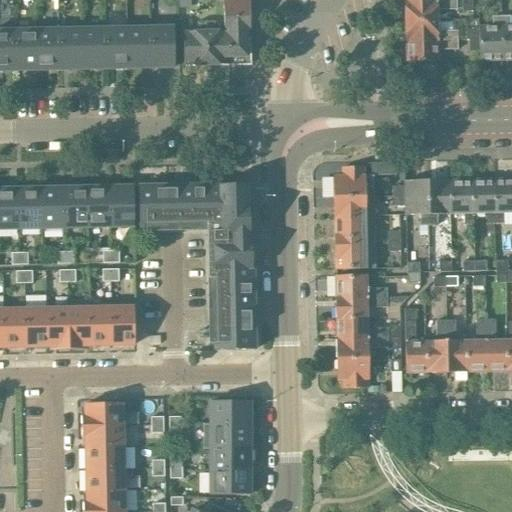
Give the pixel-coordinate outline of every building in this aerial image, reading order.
[(223,0),(224,26),(227,28),(227,31),(228,65),(230,65),(231,65),(250,64),(249,38),(250,37),(250,36),(250,26),(249,0),(223,0)] [(406,1),(407,19),(437,19),(437,11),(457,10),(456,0),(437,1),(406,1)] [(466,0),(462,0),(462,12),(472,12),(471,0),(466,0)] [(479,61),(501,61),(500,17),(491,17),(491,28),(479,28),(479,30),(479,40),(479,52),(479,61)] [(509,17),(500,17),(501,61),(511,60),(511,27),(509,27),(509,17)] [(437,31),(437,19),(407,19),(407,40),(457,39),(457,31),(437,31)] [(198,33),(185,33),(186,66),(208,66),(207,22),(197,23),(198,33)] [(216,22),(207,22),(208,66),(228,65),(227,31),(217,32),(216,22)] [(129,68),(142,68),(142,66),(152,66),(151,28),(128,29),(129,68)] [(160,66),(160,68),(175,67),(174,28),(151,28),(152,66),(160,66)] [(82,30),(83,69),(97,69),(97,67),(106,67),(105,29),(82,30)] [(129,68),(128,29),(105,29),(106,67),(114,67),(114,68),(129,68)] [(36,31),(37,70),(51,70),(51,68),(60,68),(59,30),(36,31)] [(68,68),(69,69),(83,69),(82,30),(59,30),(60,68),(68,68)] [(468,40),(479,40),(479,30),(466,30),(466,40),(468,40)] [(0,70),(5,70),(5,69),(14,69),(13,31),(0,31),(0,70)] [(37,70),(36,31),(13,31),(14,69),(23,68),(23,70),(37,70)] [(458,51),(457,39),(407,40),(408,63),(438,62),(437,51),(458,51)] [(468,40),(469,52),(479,52),(479,40),(468,40)] [(333,197),(374,196),(373,176),(363,176),(363,168),(342,168),(343,177),(333,177),(333,197)] [(511,180),(493,181),(495,225),(504,224),(503,214),(511,214),(511,180)] [(472,181),(449,182),(450,215),(464,215),(464,225),(473,225),(473,215),(472,181)] [(493,181),(472,181),(473,215),(486,215),(486,225),(495,225),(493,181)] [(428,182),(407,182),(407,216),(420,216),(421,237),(429,236),(429,226),(428,182)] [(428,182),(429,226),(438,226),(437,215),(450,215),(449,182),(428,182)] [(252,240),(250,240),(249,185),(138,187),(139,226),(220,224),(220,232),(213,232),(215,351),(254,350),(252,240)] [(392,187),(393,197),(405,196),(405,186),(392,187)] [(73,190),(64,191),(65,228),(88,227),(87,188),(73,189),(73,190)] [(88,227),(111,227),(110,190),(101,190),(101,188),(87,188),(88,227)] [(133,188),(118,188),(118,189),(110,190),(111,227),(134,226),(133,188)] [(19,229),(42,228),(41,189),(27,190),(27,191),(18,191),(19,229)] [(42,228),(65,228),(64,191),(55,191),(55,189),(41,189),(42,228)] [(18,191),(9,192),(9,190),(0,190),(0,229),(19,229),(18,191)] [(374,196),(333,197),(334,216),(374,215),(374,196)] [(405,206),(405,196),(393,197),(393,207),(405,206)] [(374,215),(334,216),(334,237),(350,237),(350,242),(375,242),(374,215)] [(388,232),(388,242),(400,242),(400,232),(388,232)] [(334,237),(334,247),(335,270),(375,269),(375,242),(350,242),(350,237),(334,237)] [(400,251),(400,242),(388,242),(388,252),(400,251)] [(103,264),(111,263),(111,251),(103,251),(103,264)] [(111,251),(111,263),(119,263),(119,251),(111,251)] [(57,264),(66,264),(66,252),(57,252),(57,264)] [(66,252),(66,264),(74,264),(74,252),(66,252)] [(12,265),(20,265),(20,253),(12,253),(12,265)] [(20,253),(20,265),(28,265),(28,253),(20,253)] [(496,261),(496,271),(506,271),(508,271),(508,261),(496,261)] [(451,272),(451,262),(439,263),(439,273),(451,272)] [(462,262),(463,272),(474,272),(474,262),(462,262)] [(486,272),(486,262),(474,262),(474,272),(486,272)] [(420,273),(419,263),(407,263),(408,273),(420,273)] [(119,282),(119,269),(110,270),(111,282),(119,282)] [(59,283),(67,283),(67,270),(59,271),(59,283)] [(76,283),(75,270),(67,270),(67,283),(76,283)] [(103,282),(111,282),(110,270),(102,270),(103,282)] [(16,284),(24,284),(24,271),(16,272),(16,284)] [(33,283),(32,271),(24,271),(24,284),(33,283)] [(506,283),(506,271),(496,271),(496,283),(506,283)] [(408,283),(420,283),(420,273),(408,273),(408,283)] [(484,276),(472,277),(473,287),(485,286),(484,276)] [(433,287),(445,287),(445,277),(433,277),(433,287)] [(445,287),(457,287),(457,277),(445,277),(445,287)] [(335,300),(386,299),(386,298),(386,290),(367,290),(367,279),(335,280),(335,300)] [(386,298),(386,299),(335,300),(335,320),(367,319),(367,309),(386,308),(386,307),(399,307),(409,297),(394,297),(386,298)] [(90,309),(91,345),(113,345),(112,308),(90,309)] [(112,308),(113,345),(135,345),(134,308),(112,308)] [(47,310),(47,346),(56,346),(56,350),(69,350),(68,309),(47,310)] [(68,309),(69,350),(89,349),(89,345),(91,345),(90,309),(68,309)] [(3,311),(4,347),(26,347),(25,310),(3,311)] [(25,310),(26,347),(47,346),(47,310),(25,310)] [(416,310),(405,310),(405,320),(417,320),(416,310)] [(368,330),(367,319),(335,320),(336,340),(387,339),(387,330),(368,330)] [(466,341),(467,373),(487,372),(486,321),(476,321),(476,341),(466,341)] [(495,321),(486,321),(487,372),(506,372),(506,373),(507,373),(506,341),(496,341),(495,321)] [(405,323),(406,374),(425,373),(425,374),(427,374),(426,342),(415,342),(415,322),(405,323)] [(437,342),(426,342),(427,374),(447,374),(446,322),(437,322),(437,342)] [(455,322),(446,322),(447,374),(466,373),(467,373),(466,341),(456,342),(455,322)] [(390,326),(390,338),(400,338),(400,326),(390,326)] [(400,350),(400,338),(390,338),(390,350),(400,350)] [(387,348),(387,339),(336,340),(336,360),(368,359),(368,349),(387,348)] [(368,380),(368,359),(336,360),(337,381),(342,381),(342,390),(367,389),(367,380),(368,380)] [(391,373),(401,372),(400,360),(390,360),(391,373)] [(211,402),(211,425),(248,425),(248,417),(249,417),(250,402),(211,402)] [(122,403),(85,404),(85,414),(81,414),(82,426),(122,425),(122,403)] [(151,417),(151,426),(163,425),(163,417),(151,417)] [(181,417),(169,417),(169,425),(181,425),(181,417)] [(122,425),(82,426),(82,440),(86,440),(86,448),(123,447),(122,425)] [(151,434),(164,433),(163,425),(151,426),(151,434)] [(181,433),(181,425),(169,425),(169,433),(181,433)] [(203,448),(211,448),(249,448),(249,434),(248,434),(248,425),(211,425),(203,425),(203,448)] [(123,447),(86,448),(86,470),(123,469),(123,447)] [(211,448),(211,471),(248,472),(248,462),(249,462),(249,448),(211,448)] [(182,449),(170,450),(170,463),(170,471),(182,471),(182,462),(182,449)] [(152,469),(164,469),(164,460),(152,461),(152,469)] [(123,469),(86,470),(87,492),(124,491),(123,469)] [(152,477),(164,477),(164,469),(152,469),(152,477)] [(182,471),(170,471),(170,479),(182,479),(182,471)] [(210,495),(249,495),(249,480),(248,480),(248,472),(211,471),(210,495)] [(124,511),(124,491),(87,492),(87,500),(83,501),(83,511),(124,511)] [(183,497),(170,498),(171,506),(183,506),(183,497)]
